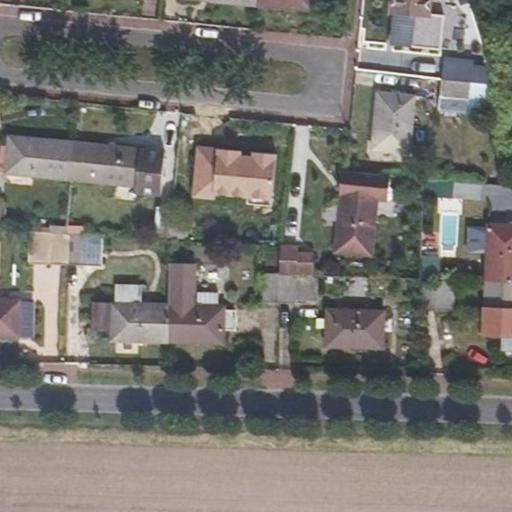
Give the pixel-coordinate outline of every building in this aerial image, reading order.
[(420,0),(386,0),(383,38),(416,42),(420,0)] [(444,45),(441,76),(487,81),(490,51),(444,45)] [(487,81),(441,76),(437,108),(483,114),(487,81)] [(377,92),(371,146),(405,150),(411,95),(377,92)] [(5,171),(69,177),(73,142),(8,137),(5,171)] [(73,142),(69,177),(136,184),(136,192),(159,194),(163,152),(73,142)] [(205,181),(203,191),(259,196),(261,161),(207,157),(207,160),(201,160),(196,165),(195,180),(205,181)] [(343,168),(335,249),(367,252),(373,199),(385,200),(390,197),(391,189),(387,184),(389,174),(343,168)] [(420,177),(420,194),(450,197),(452,179),(420,177)] [(155,205),(151,235),(168,237),(171,207),(155,205)] [(171,207),(168,237),(194,238),(197,209),(171,207)] [(485,279),(511,280),(511,225),(488,224),(485,279)] [(26,261),(62,262),(64,234),(64,230),(26,228),(26,261)] [(64,234),(62,262),(79,263),(81,235),(64,234)] [(296,246),(277,245),(277,272),(277,273),(312,274),(312,253),(296,253),(296,246)] [(418,255),(417,276),(436,277),(435,256),(418,255)] [(165,305),(164,341),(219,341),(219,329),(232,329),(229,324),(229,316),(233,311),(210,306),(210,295),(194,295),(194,306),(190,305),(191,262),(167,262),(165,305)] [(261,301),(276,301),(277,273),(277,272),(261,272),(261,301)] [(277,273),(276,301),(311,302),(312,274),(277,273)] [(418,279),(417,309),(452,309),(452,281),(418,279)] [(511,340),(511,280),(485,279),(484,332),(499,333),(499,340),(511,340)] [(0,335),(14,336),(16,302),(0,300),(0,335)] [(16,302),(14,336),(24,335),(25,302),(16,302)] [(111,338),(164,341),(165,305),(93,303),(93,322),(111,322),(111,329),(111,338)] [(379,312),(327,310),(326,343),(378,345),(379,312)]
